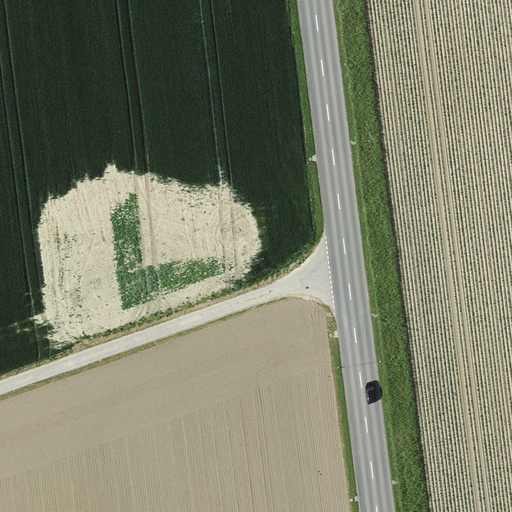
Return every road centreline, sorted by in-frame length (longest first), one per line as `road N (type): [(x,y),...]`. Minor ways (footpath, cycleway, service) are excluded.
road 1 (tertiary): [(377,511),(314,0)]
road 2 (track): [(346,270),(0,391)]
